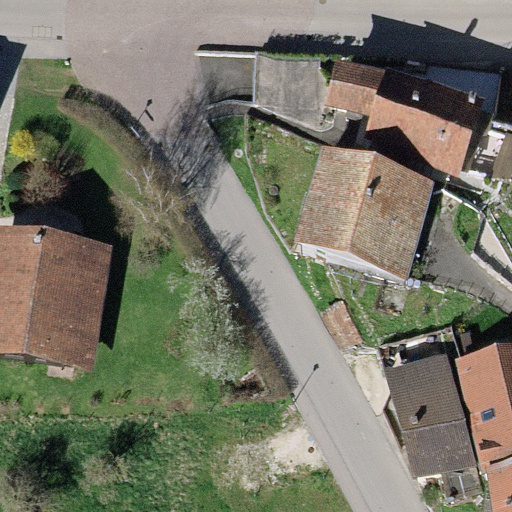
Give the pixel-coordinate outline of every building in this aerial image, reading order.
[(320,109),(363,125),(380,79),(337,63),(320,109)] [(363,125),(359,138),(456,174),(478,115),(380,79),(363,125)] [(421,189),(316,156),(291,236),(396,269),(421,189)] [(0,235),(0,356),(82,369),(101,252),(0,235)] [(511,350),(454,364),(479,469),(511,461),(511,350)] [(448,379),(386,390),(400,473),(463,462),(448,379)] [(511,511),(511,461),(479,469),(489,511),(511,511)]
